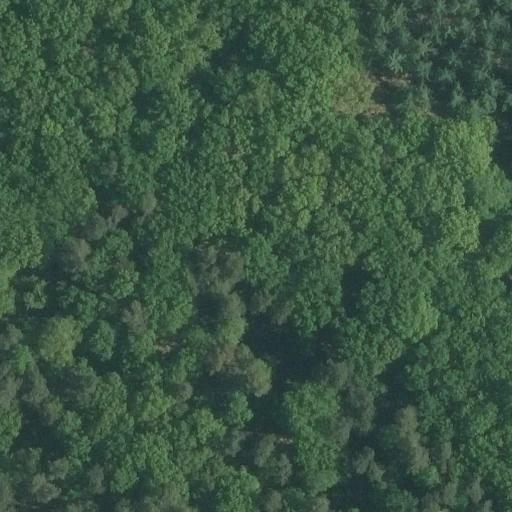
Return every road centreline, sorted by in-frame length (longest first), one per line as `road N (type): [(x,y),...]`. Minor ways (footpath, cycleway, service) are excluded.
road 1 (track): [(511,165),(499,216),(453,272),(384,395),(68,116)]
road 2 (track): [(141,0),(0,213)]
